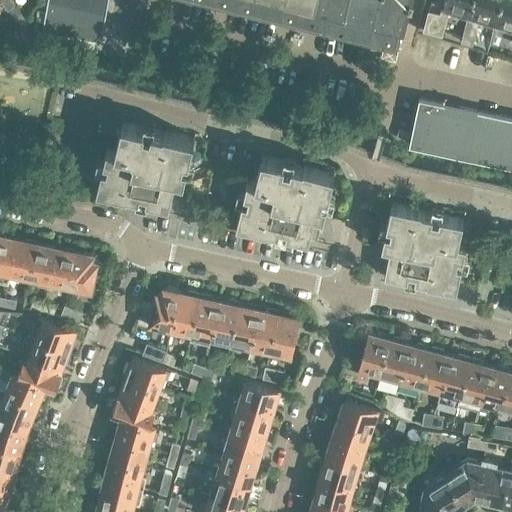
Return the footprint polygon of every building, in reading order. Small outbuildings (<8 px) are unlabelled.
[(0,0),(8,9),(15,3),(12,0),(0,0)] [(47,0),(43,29),(96,38),(103,33),(108,0),(47,0)] [(403,25),(301,0),(216,0),(227,3),(294,19),(300,21),(397,44),(398,45),(403,25)] [(301,0),(403,25),(406,13),(409,0),(301,0)] [(467,36),(476,0),(444,0),(441,11),(428,8),(424,25),(443,30),(447,17),(449,9),(468,14),(462,35),(467,36)] [(495,22),(501,0),(476,0),(467,36),(470,37),(475,17),(495,22)] [(511,0),(501,0),(495,22),(511,26),(511,35),(511,36),(509,47),(511,47),(511,0)] [(417,28),(465,41),(467,36),(462,35),(468,14),(449,9),(447,17),(443,30),(424,25),(428,8),(423,7),(417,28)] [(465,41),(488,48),(495,22),(475,17),(470,37),(467,36),(465,41)] [(511,36),(511,35),(511,26),(495,22),(488,48),(511,54),(511,47),(509,47),(511,36)] [(511,116),(420,97),(410,143),(511,165),(511,116)] [(116,148),(108,146),(97,190),(127,197),(127,198),(128,196),(169,206),(176,179),(184,181),(195,136),(165,129),(164,130),(123,120),(116,148)] [(237,224),(267,232),(267,231),(309,241),(316,213),(324,215),(335,171),(305,163),(304,165),(263,155),(256,182),(249,181),(248,180),(237,224)] [(466,249),(466,248),(458,246),(464,218),(422,209),(422,208),(392,201),(382,246),(391,248),(385,275),(385,276),(427,284),(427,286),(457,292),(466,249)] [(0,278),(8,281),(9,277),(14,252),(17,237),(0,233),(0,278)] [(14,252),(9,277),(19,279),(20,274),(29,276),(37,241),(17,237),(14,252)] [(37,241),(29,276),(41,279),(40,283),(48,285),(49,281),(57,245),(37,241)] [(49,281),(48,285),(57,287),(58,282),(69,285),(77,250),(57,245),(49,281)] [(77,250),(69,285),(80,287),(78,297),(93,300),(97,282),(93,282),(97,261),(91,259),(93,253),(77,250)] [(144,301),(142,308),(153,311),(150,326),(171,331),(180,290),(179,289),(178,287),(169,285),(167,287),(164,286),(162,293),(157,292),(155,303),(144,301)] [(180,290),(171,331),(191,335),(200,292),(189,289),(187,291),(180,290)] [(200,292),(191,335),(211,340),(220,299),(213,297),(212,294),(200,292)] [(33,302),(43,306),(46,299),(35,295),(33,302)] [(5,296),(3,303),(15,306),(17,298),(5,296)] [(220,299),(211,340),(230,344),(239,301),(228,298),(226,300),(220,299)] [(56,303),(46,299),(43,306),(54,310),(56,303)] [(239,301),(230,344),(250,349),(257,320),(259,307),(252,306),(251,303),(239,301)] [(66,302),(62,312),(81,320),(85,309),(66,302)] [(257,320),(250,349),(270,353),(279,310),(268,307),(266,309),(259,307),(257,320)] [(279,310),(270,353),(280,355),(280,358),(290,360),(299,316),(291,314),(291,312),(279,310)] [(40,317),(37,325),(41,327),(38,336),(42,338),(72,349),(76,339),(74,338),(77,330),(40,317)] [(369,331),(358,374),(367,377),(368,373),(379,376),(385,356),(391,334),(378,331),(377,333),(369,331)] [(25,341),(21,352),(25,353),(62,367),(65,360),(67,360),(72,349),(42,338),(38,336),(34,334),(28,332),(25,341)] [(385,356),(379,376),(399,381),(402,372),(410,342),(403,341),(404,338),(391,334),(385,356)] [(147,342),(144,353),(164,360),(166,352),(167,349),(147,342)] [(402,372),(399,381),(420,387),(423,376),(431,345),(418,342),(418,345),(410,342),(402,372)] [(423,376),(420,387),(439,392),(449,361),(450,354),(443,352),(444,349),(431,345),(423,376)] [(177,356),(166,352),(164,360),(174,364),(177,356)] [(18,373),(18,374),(45,383),(44,385),(48,386),(56,389),(56,388),(59,385),(62,377),(61,375),(62,372),(60,372),(62,367),(25,353),(18,373)] [(439,392),(438,398),(458,404),(459,402),(460,398),(464,384),(471,357),(458,353),(458,356),(450,354),(449,361),(439,392)] [(131,362),(127,372),(145,378),(162,385),(165,378),(168,379),(172,369),(135,356),(132,363),(131,362)] [(460,398),(459,402),(469,405),(479,408),(491,364),(484,363),(484,360),(471,357),(464,384),(460,398)] [(233,370),(245,373),(247,363),(235,360),(233,370)] [(205,365),(193,361),(190,371),(201,375),(201,372),(205,365)] [(247,363),(245,373),(256,375),(258,366),(247,363)] [(491,364),(479,408),(488,410),(489,406),(501,409),(502,405),(511,368),(498,364),(498,366),(491,364)] [(201,372),(201,375),(202,375),(212,378),(214,369),(205,365),(201,372)] [(284,370),(266,366),(264,378),(282,382),(284,370)] [(502,405),(501,409),(511,411),(511,368),(502,405)] [(0,380),(0,388),(1,389),(5,390),(40,403),(48,386),(44,385),(45,383),(18,374),(18,373),(10,370),(9,370),(7,377),(2,375),(0,380)] [(125,385),(122,392),(158,405),(160,398),(157,397),(162,385),(145,378),(127,372),(123,385),(125,385)] [(212,378),(202,375),(200,384),(210,387),(213,379),(212,378)] [(198,379),(189,376),(186,388),(194,390),(198,379)] [(241,377),(235,395),(274,408),(276,402),(277,403),(281,392),(279,391),(280,389),(241,377)] [(210,387),(200,384),(196,397),(206,400),(209,388),(210,389),(210,387)] [(0,416),(28,426),(30,421),(33,413),(35,414),(40,403),(5,390),(1,400),(0,399),(0,416)] [(115,401),(112,408),(114,411),(114,412),(123,416),(123,414),(150,424),(150,423),(157,426),(157,424),(152,422),(156,409),(153,408),(155,405),(157,406),(158,405),(122,392),(120,398),(119,398),(118,399),(115,401)] [(383,402),(391,408),(395,395),(386,392),(383,402)] [(235,395),(229,413),(233,415),(235,415),(270,427),(274,415),(272,415),(274,408),(235,395)] [(395,395),(391,408),(400,414),(403,404),(404,397),(395,395)] [(341,406),(337,417),(342,419),(372,426),(379,428),(385,409),(346,398),(343,406),(341,406)] [(182,404),(179,414),(183,415),(187,416),(190,406),(182,404)] [(415,408),(403,404),(400,414),(412,418),(415,408)] [(436,413),(424,411),(421,423),(432,425),(436,413)] [(193,412),(190,422),(198,424),(201,415),(193,412)] [(436,413),(432,425),(441,427),(443,414),(436,413)] [(119,421),(116,432),(117,432),(154,446),(160,427),(157,426),(150,423),(150,424),(123,414),(123,416),(121,421),(119,421)] [(184,430),(187,416),(183,415),(179,414),(175,427),(184,430)] [(226,425),(224,433),(262,445),(264,438),(266,439),(270,427),(235,415),(232,427),(226,425)] [(0,441),(0,442),(23,449),(26,438),(24,437),(27,429),(28,426),(0,416),(0,441)] [(335,429),(333,437),(360,444),(372,447),(379,428),(372,426),(342,419),(337,417),(333,429),(335,429)] [(405,423),(399,419),(395,431),(401,433),(405,423)] [(469,433),(473,434),(475,424),(475,422),(465,420),(462,432),(469,433)] [(198,424),(190,422),(187,435),(195,437),(198,424)] [(484,423),(475,422),(475,424),(473,434),(480,436),(482,436),(484,423)] [(412,427),(408,429),(406,435),(412,442),(420,435),(412,427)] [(113,442),(110,453),(145,463),(148,455),(151,456),(154,446),(117,432),(115,442),(113,442)] [(224,433),(220,443),(226,445),(223,454),(258,465),(261,453),(260,453),(262,445),(224,433)] [(480,436),(473,434),(469,433),(467,445),(486,448),(488,439),(480,438),(480,436)] [(327,457),(361,466),(364,455),(368,458),(372,447),(360,444),(333,437),(330,445),(328,444),(324,456),(327,457)] [(488,439),(486,448),(497,450),(498,441),(488,439)] [(0,463),(1,463),(17,468),(19,460),(20,460),(23,449),(0,442),(0,441),(0,463)] [(172,442),(170,451),(177,453),(180,444),(172,442)] [(387,452),(396,455),(399,445),(390,442),(387,452)] [(174,466),(177,453),(170,451),(166,464),(174,466)] [(182,451),(179,461),(187,464),(190,453),(182,451)] [(396,455),(387,452),(384,463),(392,466),(396,455)] [(106,474),(106,477),(143,488),(144,484),(146,477),(142,476),(145,463),(110,453),(107,465),(109,465),(106,474)] [(215,463),(212,472),(250,484),(253,476),(254,477),(258,465),(223,454),(220,464),(215,463)] [(491,501),(502,504),(511,464),(497,461),(498,457),(484,454),(482,459),(479,473),(485,482),(482,497),(490,499),(491,501)] [(323,467),(321,475),(359,485),(361,477),(358,476),(361,466),(327,457),(324,456),(321,467),(323,467)] [(444,469),(467,502),(475,497),(476,495),(482,497),(485,482),(479,473),(482,459),(468,456),(459,462),(457,459),(444,469)] [(187,464),(179,461),(176,474),(184,476),(187,464)] [(0,463),(0,483),(13,487),(16,476),(14,476),(17,468),(1,463),(0,463)] [(511,464),(502,504),(511,505),(511,464)] [(419,497),(418,499),(435,502),(443,510),(450,511),(455,511),(457,507),(459,507),(467,502),(444,469),(442,465),(427,474),(431,479),(422,485),(419,497)] [(172,473),(163,471),(158,491),(167,494),(172,473)] [(205,479),(202,489),(211,492),(246,503),(250,492),(248,491),(250,484),(212,472),(208,471),(205,479)] [(388,492),(397,494),(405,496),(409,479),(392,474),(388,492)] [(348,504),(350,504),(352,494),(356,495),(359,485),(321,475),(319,483),(317,482),(313,494),(348,504)] [(98,497),(97,501),(127,508),(134,510),(135,504),(139,505),(141,497),(142,491),(143,488),(106,477),(105,479),(105,482),(102,490),(99,490),(98,497)] [(376,489),(384,491),(386,481),(378,479),(376,489)] [(0,504),(5,506),(7,499),(9,500),(10,497),(13,487),(0,483),(0,504)] [(380,504),(384,491),(376,489),(372,502),(380,504)] [(202,501),(199,511),(203,511),(243,511),(246,503),(211,492),(208,503),(202,501)] [(388,492),(385,503),(394,505),(397,494),(388,492)] [(348,511),(350,504),(348,504),(313,494),(310,505),(312,506),(310,511),(348,511)] [(179,498),(170,495),(167,508),(176,510),(179,498)] [(156,508),(156,509),(162,510),(164,510),(166,498),(158,496),(158,497),(156,508)] [(418,499),(415,511),(450,511),(443,510),(435,502),(418,499)] [(97,501),(94,511),(133,511),(134,510),(127,508),(97,501)]
